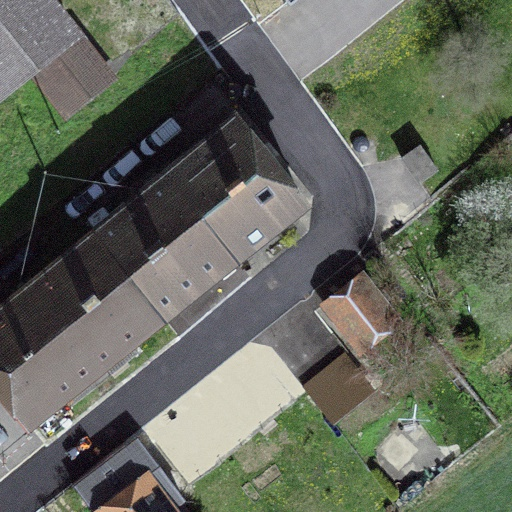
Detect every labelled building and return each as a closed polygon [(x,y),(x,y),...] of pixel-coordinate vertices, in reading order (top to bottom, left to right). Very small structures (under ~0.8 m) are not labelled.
[(0,0),(0,116),(96,42),(63,0),(0,0)] [(293,0),(302,12),(317,0),(293,0)] [(198,177),(274,272),(337,221),(261,126),(198,177)] [(108,249),(185,344),(274,272),(198,177),(108,249)] [(185,344),(108,249),(0,335),(0,371),(59,445),(185,344)] [(121,511),(193,511),(167,477),(121,511)]
